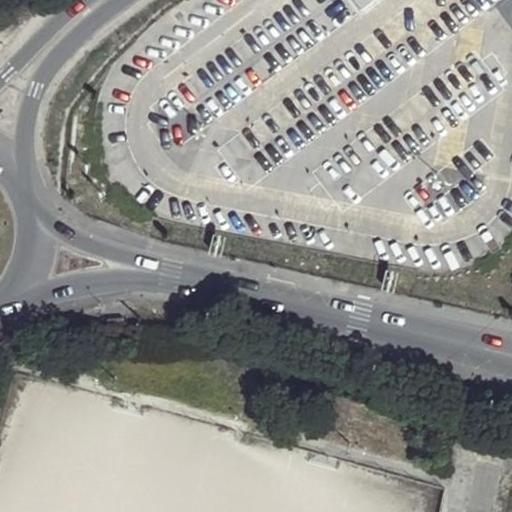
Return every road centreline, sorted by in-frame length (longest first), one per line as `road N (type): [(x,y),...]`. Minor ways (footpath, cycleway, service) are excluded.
road 1 (secondary): [(511,359),(29,244)]
road 2 (secondary): [(25,187),(37,86),(80,35),(125,0)]
